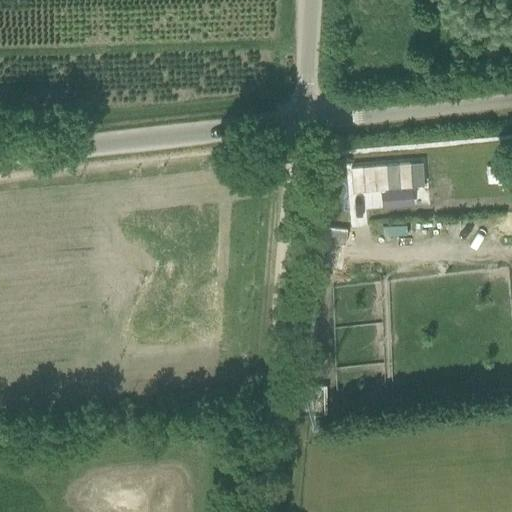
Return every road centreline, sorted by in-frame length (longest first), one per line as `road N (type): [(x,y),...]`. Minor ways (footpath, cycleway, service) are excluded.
road 1 (track): [(300,123),(267,511)]
road 2 (unclassified): [(300,123),(0,156)]
road 3 (unclassified): [(300,123),(511,100)]
road 4 (unclassified): [(300,123),(310,0)]
